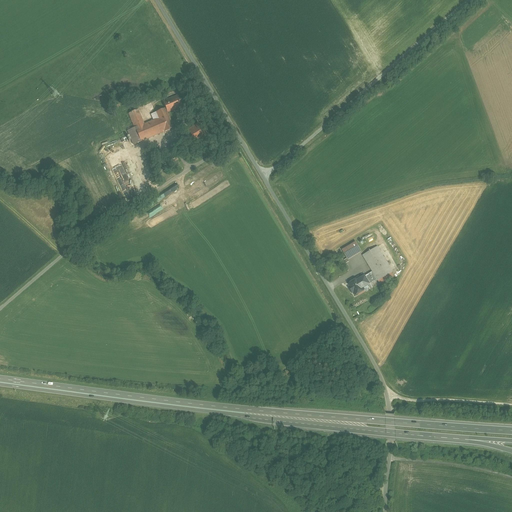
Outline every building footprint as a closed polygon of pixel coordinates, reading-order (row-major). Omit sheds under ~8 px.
[(178,96),(163,102),(166,109),(167,112),(175,109),(182,107),(178,96)] [(166,109),(151,115),(154,120),(144,125),(138,110),(129,114),(135,128),(128,131),(133,145),(174,128),(167,112),(166,109)] [(199,124),(180,135),(188,148),(207,137),(199,124)] [(134,185),(142,182),(131,156),(123,159),(134,185)] [(356,242),(342,250),(348,260),(362,252),(356,242)] [(377,247),(363,256),(373,272),(377,279),(378,281),(392,272),(377,247)] [(373,272),(365,277),(369,284),(377,279),(373,272)] [(365,276),(360,279),(359,277),(354,280),(355,280),(349,284),(351,287),(350,287),(355,295),(364,290),(362,288),(369,284),(365,277),(365,276)]
